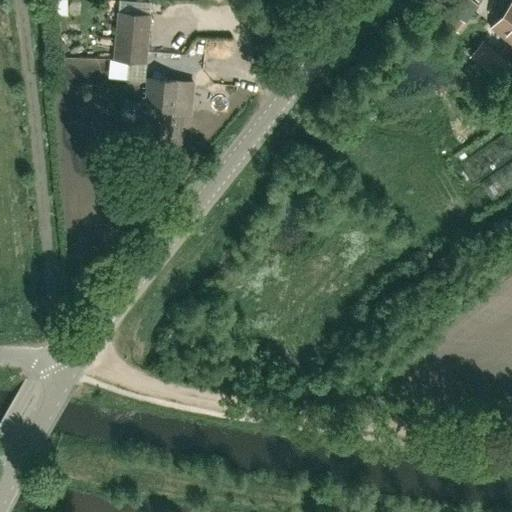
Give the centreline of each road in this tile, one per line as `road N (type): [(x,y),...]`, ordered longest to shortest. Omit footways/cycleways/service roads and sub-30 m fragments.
road 1 (tertiary): [(74,361),(362,0)]
road 2 (track): [(511,448),(219,401),(74,361)]
road 3 (track): [(58,359),(19,0)]
road 4 (tertiary): [(0,489),(74,361)]
